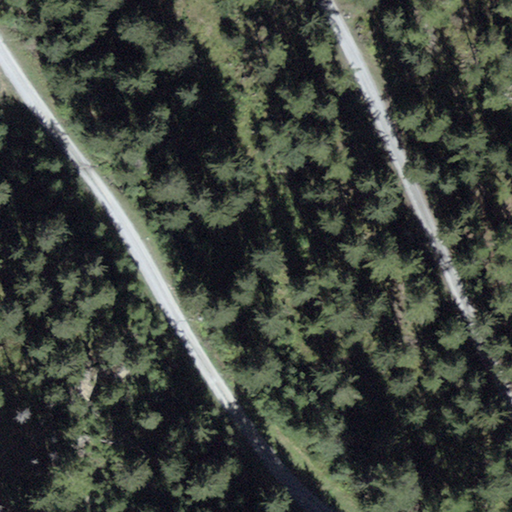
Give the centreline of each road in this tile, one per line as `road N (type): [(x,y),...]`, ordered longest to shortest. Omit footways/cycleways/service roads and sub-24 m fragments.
road 1 (track): [(319,511),(242,422),(132,238),(0,49)]
road 2 (track): [(511,393),(488,360),(321,0)]
